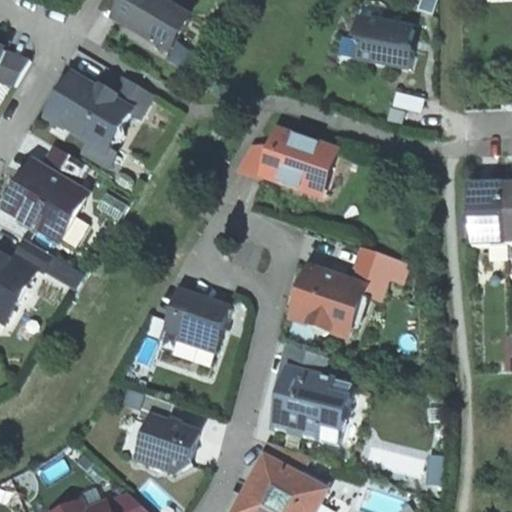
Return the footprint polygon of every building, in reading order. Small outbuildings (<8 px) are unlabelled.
[(130,0),(130,2),(119,20),(174,53),(193,21),(158,0),(130,0)] [(362,44),(359,62),(412,72),(416,53),(412,52),(416,32),(362,22),(358,43),(362,44)] [(0,51),(0,81),(10,56),(0,51)] [(10,56),(0,81),(0,83),(18,90),(28,63),(10,56)] [(52,121),(110,155),(117,145),(124,145),(127,139),(125,131),(134,116),(135,114),(121,106),(117,104),(119,102),(106,94),(104,96),(77,80),(52,121)] [(125,101),(121,106),(135,114),(134,116),(141,121),(155,97),(128,81),(119,97),(125,101)] [(339,156),(283,136),(277,150),(267,179),(324,199),(339,156)] [(267,179),(277,150),(252,153),(243,168),(267,179)] [(72,189),(85,166),(60,151),(47,173),(72,189)] [(85,166),(72,189),(80,193),(93,171),(85,166)] [(39,168),(12,212),(26,221),(23,225),(39,234),(41,230),(60,241),(87,198),(80,193),(72,189),(47,173),(39,168)] [(510,182),(473,184),(476,244),(493,243),(494,257),(511,256),(511,243),(511,240),(510,182)] [(30,243),(20,259),(47,276),(48,274),(57,260),(30,243)] [(0,255),(0,317),(8,323),(19,305),(22,307),(31,292),(28,290),(36,277),(0,255)] [(57,260),(48,274),(75,290),(83,276),(57,260)] [(314,274),(297,321),(351,340),(368,292),(314,274)] [(185,296),(172,333),(185,337),(183,344),(203,351),(205,344),(220,349),(233,313),(185,296)] [(329,361),(291,348),(283,380),(290,382),(292,373),(324,381),(329,361)] [(292,373),(290,382),(277,433),(343,449),(358,390),(324,381),(292,373)] [(144,459),(173,470),(177,477),(195,467),(193,462),(202,437),(157,422),(144,459)] [(285,489),(303,457),(271,446),(256,473),(262,476),(285,489)] [(314,461),(303,457),(285,489),(262,476),(242,511),(321,511),(330,496),(327,495),(333,485),(308,472),(314,461)] [(110,511),(147,511),(132,498),(109,509),(110,511)]
